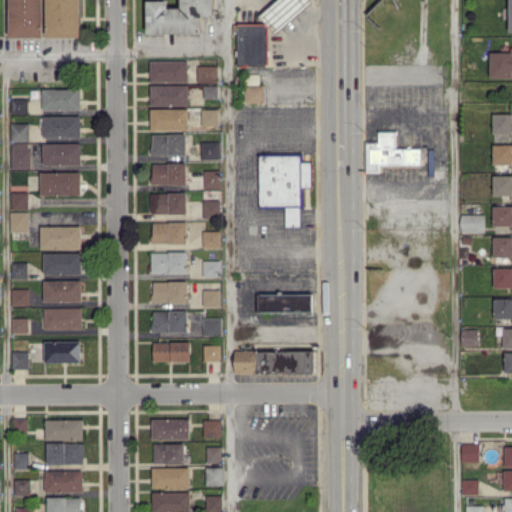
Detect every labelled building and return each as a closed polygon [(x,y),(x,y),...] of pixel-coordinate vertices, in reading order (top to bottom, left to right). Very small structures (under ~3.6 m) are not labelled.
[(43,0),(9,0),(10,37),(44,37),(43,0)] [(81,36),(80,0),(46,0),(47,37),(81,36)] [(202,32),(201,15),(214,15),(213,0),(181,0),(181,7),(168,7),(167,0),(157,0),(147,0),(148,33),(202,32)] [(277,0),(260,15),(276,33),(312,1),(311,0),(277,0)] [(268,65),(268,23),(238,23),(238,65),(268,65)] [(511,76),(511,47),(511,51),(490,52),(490,76),(511,76)] [(188,60),(150,60),(150,81),(188,81),(188,60)] [(198,81),(218,81),(218,65),(198,65),(198,81)] [(189,84),(151,84),(150,105),(188,105),(189,84)] [(203,97),(218,98),(218,85),(204,84),(203,97)] [(245,102),(265,102),(266,85),(245,84),(245,102)] [(80,110),(81,88),(43,87),(42,109),(80,110)] [(28,97),(11,97),(12,113),(28,113),(28,97)] [(188,107),(150,108),(151,129),(188,128),(188,107)] [(219,109),(202,108),(202,125),(218,126),(219,109)] [(511,112),(493,113),(493,133),(511,133),(511,138),(511,137),(511,112)] [(81,137),(81,116),(43,116),(43,137),(81,137)] [(29,122),(11,123),(11,141),(29,141),(29,122)] [(379,163),(428,164),(428,148),(397,148),(397,131),(379,131),(379,141),(367,141),(367,171),(379,171),(379,163)] [(152,133),(152,154),(186,155),(186,134),(152,133)] [(201,141),(201,159),(220,158),(219,141),(201,141)] [(30,167),(29,142),(11,142),(12,168),(30,167)] [(81,143),(43,143),(43,164),(81,164),(81,143)] [(511,143),(493,144),(494,163),(511,163),(511,168),(511,143)] [(260,206),(286,205),(286,226),(302,225),(301,186),(312,186),(311,161),(301,161),(301,154),(260,155),(260,206)] [(187,163),(153,162),(152,183),(186,184),(187,163)] [(204,187),(220,187),(221,170),(205,170),(204,187)] [(81,172),(41,171),(40,194),(81,194),(81,172)] [(511,174),(493,174),(493,194),(511,194),(511,199),(511,174)] [(29,191),(12,191),(11,208),(28,208),(29,191)] [(187,192),(151,192),(151,213),(187,213),(187,192)] [(220,199),(204,199),(204,217),(220,217),(220,199)] [(493,225),(511,225),(511,230),(511,205),(493,205),(493,225)] [(29,211),(11,211),(11,230),(29,230),(29,211)] [(485,213),(461,214),(461,232),(485,232),(485,213)] [(153,243),(188,242),(187,221),(153,222),(153,243)] [(82,248),(81,225),(41,226),(41,249),(82,248)] [(221,230),(203,230),(203,247),(220,247),(221,230)] [(511,236),(493,236),(493,256),(511,256),(511,261),(511,236)] [(152,251),(151,272),(188,272),(188,251),(152,251)] [(82,252),(44,252),(44,273),(82,274),(82,252)] [(203,276),(221,276),(221,260),(203,259),(203,276)] [(28,278),(28,262),(12,261),(12,278),(28,278)] [(511,267),(494,267),(494,287),(511,287),(511,292),(511,291),(511,267)] [(82,301),(82,279),(44,280),(44,301),(82,301)] [(153,280),(153,301),(187,302),(188,281),(153,280)] [(29,304),(29,288),(12,288),(12,304),(29,304)] [(203,305),(221,305),(221,289),(204,289),(203,305)] [(258,294),(258,311),(313,311),(313,293),(258,294)] [(494,317),(511,318),(511,323),(511,322),(511,297),(494,297),(494,317)] [(45,328),(82,328),(82,307),(45,307),(45,328)] [(187,331),(188,310),(153,310),(153,331),(187,331)] [(29,332),(28,317),(12,317),(13,332),(29,332)] [(203,335),(222,335),(222,317),(203,317),(203,335)] [(511,327),(503,327),(503,347),(511,346),(511,327)] [(462,345),(478,345),(478,328),(461,328),(462,345)] [(45,361),(81,361),(81,340),(45,340),(45,361)] [(153,360),(191,361),(191,342),(154,341),(153,360)] [(204,360),(220,360),(220,344),(204,344),(204,360)] [(315,349),(235,351),(235,373),(315,371),(315,349)] [(29,368),(29,350),(12,350),(13,368),(29,368)] [(13,431),(27,431),(28,418),(13,417),(13,431)] [(46,439),(84,439),(83,418),(46,419),(46,439)] [(152,438),(190,438),(189,418),(152,418),(152,438)] [(221,436),(221,419),(203,419),(204,436),(221,436)] [(47,463),(83,463),(84,443),(47,442),(47,463)] [(185,443),(153,442),(153,463),(184,463),(185,443)] [(479,461),(479,443),(462,443),(462,461),(479,461)] [(222,462),(222,446),(207,445),(207,462),(222,462)] [(15,467),(29,467),(29,452),(15,452),(15,467)] [(190,467),(153,466),(153,487),(190,487),(190,467)] [(206,484),(224,484),(224,467),(206,466),(206,484)] [(84,490),(83,469),(46,470),(46,492),(84,490)] [(31,478),(15,478),(15,494),(31,494),(31,478)] [(479,479),(462,478),(462,494),(479,494),(479,479)] [(190,491),(153,491),(153,511),(191,511),(190,491)] [(222,494),(206,495),(206,511),(222,510),(222,494)] [(47,496),(47,511),(82,511),(82,496),(47,496)]
